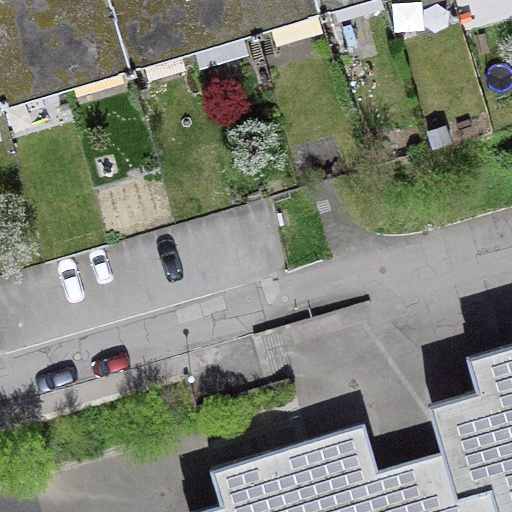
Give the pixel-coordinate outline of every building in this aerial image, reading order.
[(0,0),(0,100),(2,106),(66,88),(39,0),(0,0)] [(108,0),(39,0),(66,88),(129,69),(108,0)] [(108,0),(129,69),(192,50),(177,0),(108,0)] [(177,0),(192,50),(256,31),(246,0),(177,0)] [(246,0),(256,31),(319,12),(315,0),(246,0)] [(315,0),(319,12),(362,0),(315,0)] [(220,144),(238,206),(270,196),(252,135),(220,144)] [(189,153),(206,215),(238,206),(220,144),(189,153)] [(156,163),(174,224),(206,215),(189,153),(156,163)] [(124,172),(143,233),(174,224),(156,163),(124,172)] [(94,181),(111,243),(143,233),(124,172),(94,181)] [(62,190),(80,252),(111,243),(94,181),(62,190)] [(30,200),(48,261),(80,252),(62,190),(30,200)] [(0,208),(0,215),(16,270),(48,261),(30,200),(0,208)] [(0,274),(16,270),(0,215),(0,274)] [(511,511),(511,340),(467,354),(477,388),(427,402),(441,449),(377,467),(364,421),(210,466),(220,500),(185,511),(511,511)]
